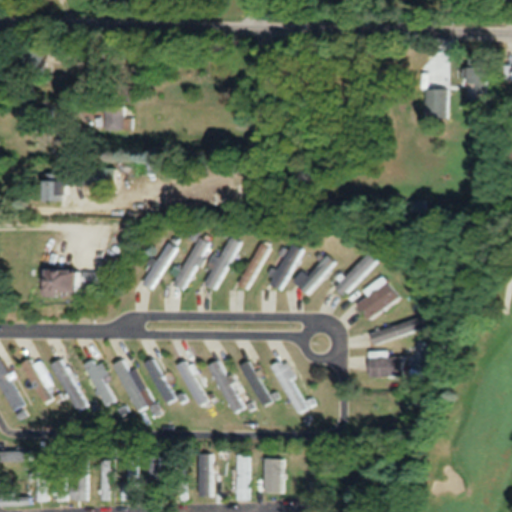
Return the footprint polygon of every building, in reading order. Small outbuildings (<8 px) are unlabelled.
[(42,72),(42,45),(20,45),(20,72),(42,72)] [(465,56),(465,94),(489,94),(489,56),(465,56)] [(450,115),(450,86),(425,86),(425,115),(450,115)] [(105,128),(132,128),(132,115),(125,115),(125,104),(105,104),(105,128)] [(45,105),(20,105),(20,128),(45,128),(45,105)] [(67,166),(67,183),(83,183),(83,166),(67,166)] [(114,166),(86,166),(86,185),(114,185),(114,166)] [(40,173),(40,200),(63,200),(63,173),(40,173)] [(208,240),(194,234),(174,285),(187,290),(208,240)] [(241,241),(229,235),(204,283),(216,289),(241,241)] [(177,247),(165,239),(138,281),(150,289),(177,247)] [(269,245),(257,239),(237,283),(249,289),(269,245)] [(304,249),(292,242),(289,249),(284,246),(265,279),(281,289),(304,249)] [(333,286),(344,296),(382,257),(371,246),(333,286)] [(336,262),(326,253),(297,284),(307,293),(336,262)] [(36,291),(96,292),(97,268),(37,267),(36,291)] [(397,297),(385,280),(354,303),(366,320),(397,297)] [(367,331),(371,343),(424,328),(420,315),(367,331)] [(385,356),(385,351),(367,351),(367,376),(402,376),(402,356),(385,356)] [(89,404),(64,355),(51,362),(77,410),(89,404)] [(87,362),(104,405),(118,400),(101,356),(87,362)] [(114,362),(139,410),(150,404),(125,356),(114,362)] [(188,396),(185,391),(176,395),(157,356),(147,360),(169,405),(188,396)] [(25,403),(0,357),(0,387),(13,410),(25,403)] [(247,408),(223,358),(211,364),(234,414),(247,408)] [(299,413),(316,404),(313,397),(306,400),(283,358),(273,364),(299,413)] [(21,363),(44,402),(57,394),(37,360),(32,363),(30,359),(21,363)] [(241,364),(264,405),(275,399),(251,359),(241,364)] [(201,403),(209,399),(191,364),(184,368),(201,403)] [(0,461),(31,461),(31,451),(0,451),(0,461)] [(260,453),(260,493),(270,493),(270,453),(260,453)] [(150,498),(162,498),(162,454),(150,454),(150,498)] [(251,497),(251,454),(239,454),(239,497),(251,497)] [(127,455),(127,501),(140,501),(140,455),(127,455)] [(199,499),(210,499),(210,455),(199,455),(199,499)] [(297,456),(286,456),(286,494),(297,494),(297,456)] [(66,457),(56,457),(56,500),(66,500),(66,457)] [(72,485),(72,499),(90,499),(90,457),(77,457),(77,485),(72,485)] [(228,498),(228,458),(218,458),(218,498),(228,498)] [(101,500),(111,500),(111,459),(101,459),(101,500)] [(36,501),(47,501),(47,462),(36,462),(36,501)] [(188,462),(175,462),(175,500),(188,500),(188,462)] [(29,502),(28,492),(0,494),(0,498),(1,505),(29,502)]
